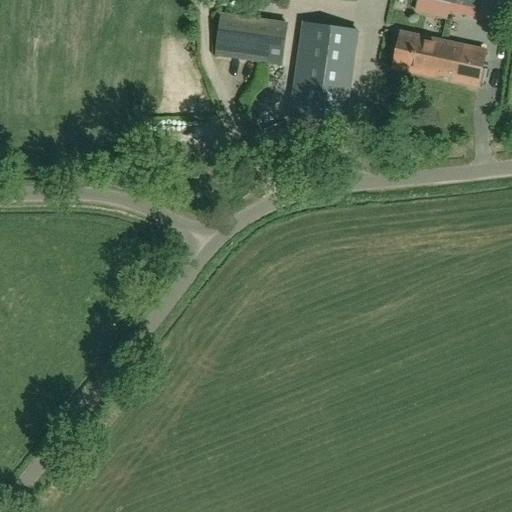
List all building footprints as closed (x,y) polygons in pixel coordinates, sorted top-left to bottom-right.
[(448,0),(479,8),(481,0),(448,0)] [(271,31),(266,63),(283,65),(289,26),(272,23),(271,31)] [(304,24),(291,118),(344,125),(357,32),(304,24)] [(398,49),(395,67),(434,76),(434,72),(455,77),(455,80),(478,85),(485,52),(402,34),(401,37),(396,36),(394,48),(398,49)] [(271,146),(293,139),(287,123),(266,131),(271,146)]
